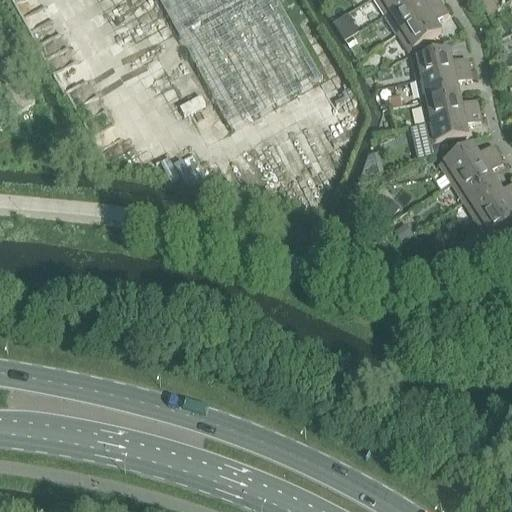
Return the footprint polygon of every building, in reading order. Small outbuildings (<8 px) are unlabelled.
[(374,0),(374,1),(385,19),(414,0),(374,0)] [(434,0),(424,7),(418,0),(414,0),(385,19),(397,37),(443,8),(437,0),(434,0)] [(490,0),(475,0),(488,18),(498,12),(490,0)] [(449,17),(443,8),(397,37),(409,56),(442,36),(435,25),(449,17)] [(353,39),(346,44),(350,51),(357,47),(353,39)] [(417,84),(470,72),(467,62),(452,65),(449,53),(412,62),(417,84)] [(470,75),(470,72),(417,84),(422,105),(459,97),(457,86),(472,83),(470,75)] [(203,84),(181,95),(187,107),(209,96),(203,84)] [(461,107),(459,97),(422,105),(426,126),(479,114),(477,104),(461,107)] [(482,125),(479,114),(426,126),(431,148),(442,146),(457,143),(469,140),(466,128),(482,125)] [(442,146),(431,148),(434,159),(458,149),(457,143),(442,146)] [(440,168),(452,187),(498,158),(492,149),(478,157),(472,147),(440,168)] [(369,158),(360,182),(384,177),(379,156),(369,158)] [(452,187),(463,205),(496,185),(490,176),(503,167),(498,158),(452,187)] [(463,205),(475,224),(511,199),(511,187),(502,194),(496,185),(463,205)] [(511,199),(475,224),(487,243),(511,226),(511,199)] [(387,200),(379,211),(392,221),(400,210),(387,200)] [(407,227),(397,234),(403,243),(413,237),(407,227)] [(444,261),(438,265),(443,274),(449,270),(444,261)]
